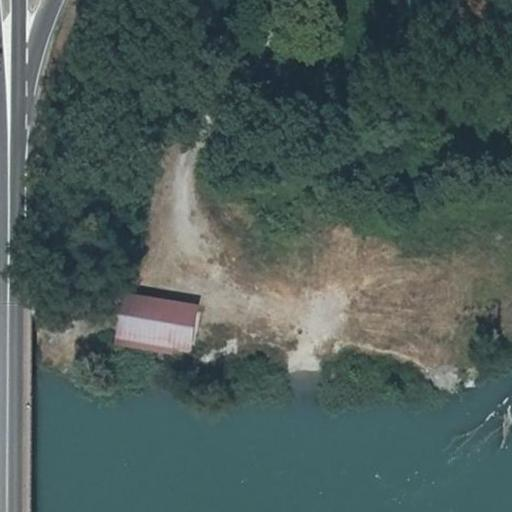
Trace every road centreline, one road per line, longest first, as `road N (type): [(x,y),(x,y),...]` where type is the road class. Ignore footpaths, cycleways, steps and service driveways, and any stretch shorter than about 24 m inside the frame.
road 1 (track): [(290,0),(166,155),(156,198),(165,267)]
road 2 (secondary): [(10,246),(7,511)]
road 3 (secondary): [(10,246),(22,39)]
road 4 (secondary): [(0,78),(10,246)]
